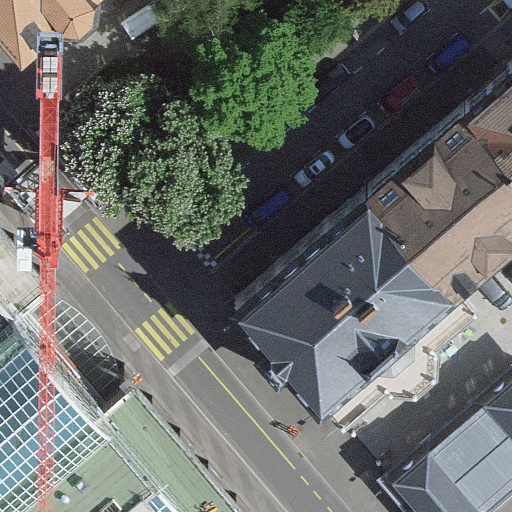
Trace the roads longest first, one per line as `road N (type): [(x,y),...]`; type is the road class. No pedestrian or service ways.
road 1 (unclassified): [(478,0),(137,293)]
road 2 (unclassified): [(320,511),(137,293)]
road 3 (unclassified): [(137,293),(0,137)]
